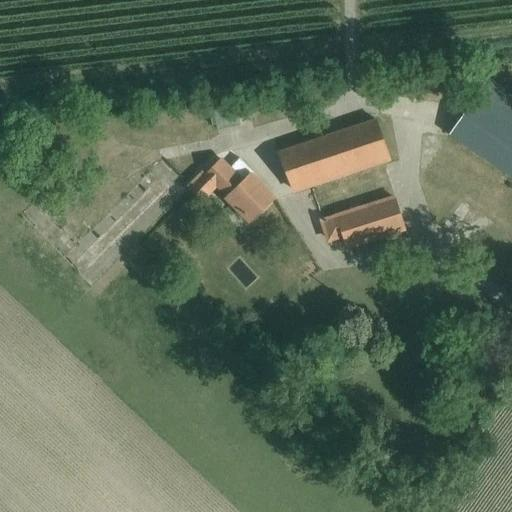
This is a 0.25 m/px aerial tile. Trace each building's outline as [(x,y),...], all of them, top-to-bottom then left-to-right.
[(511,98),(489,82),(450,135),(511,180),(511,98)] [(235,103),(211,108),(216,131),(241,127),(235,103)] [(376,119),(277,152),(293,194),(391,161),(376,119)] [(202,171),(185,187),(201,204),(216,189),(224,197),(223,199),(248,225),(277,198),(239,159),(230,167),(221,157),(205,173),(202,171)] [(394,195),(318,219),(326,245),(343,239),(346,251),(406,232),(394,195)]
